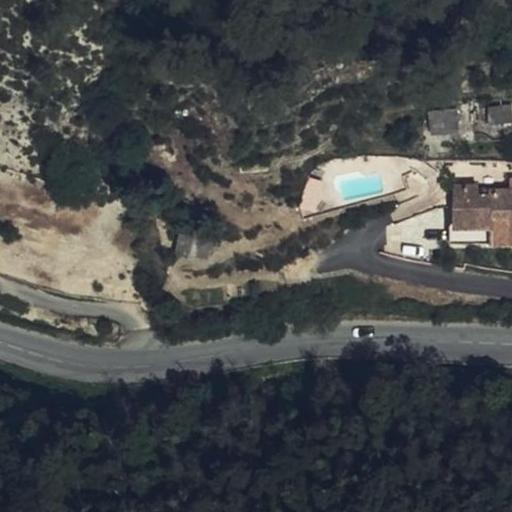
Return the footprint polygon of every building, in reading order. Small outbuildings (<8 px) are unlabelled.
[(511,121),(511,115),(511,105),(488,108),(490,124),(511,121)] [(459,129),(458,112),(428,113),(429,131),(459,129)] [(490,242),(511,241),(511,190),(510,190),(489,191),(490,197),(477,196),(477,187),(455,187),(456,205),(456,226),(489,226),(490,242)] [(209,257),(213,232),(181,226),(176,251),(209,257)] [(489,226),(456,226),(451,227),(451,242),(490,242),(489,226)]
